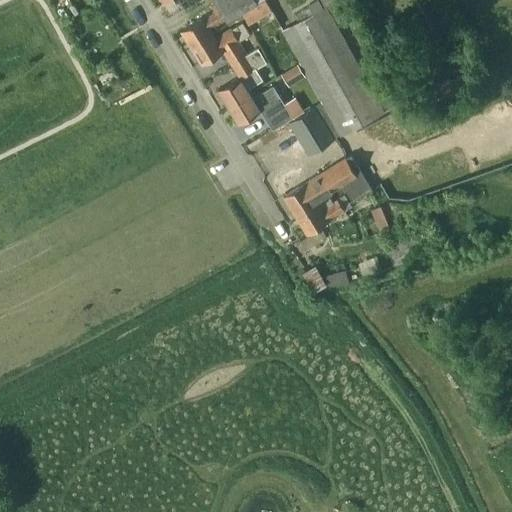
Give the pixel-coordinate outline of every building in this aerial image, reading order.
[(181,32),(191,48),(212,35),(209,30),(225,21),(227,23),(258,4),(254,0),(212,0),(218,9),(181,32)] [(336,5),(333,0),(315,0),(316,1),(308,5),(309,7),(303,10),(307,17),(282,30),(322,102),(288,123),(308,155),(385,112),(356,59),(360,56),(333,7),(336,5)] [(215,39),(212,35),(191,48),(200,64),(222,51),(231,65),(246,57),(245,56),(238,43),(251,35),(243,22),(215,39)] [(227,107),(249,95),(247,90),(261,81),(254,70),(267,62),(258,48),(245,56),(246,57),(231,65),(239,79),(217,92),(227,107)] [(297,65),(280,76),(288,88),(305,77),(297,65)] [(252,99),(249,95),(227,107),(237,124),(260,110),(273,131),(292,119),(272,87),(252,99)] [(298,219),(319,206),(316,201),(341,185),(353,203),(372,191),(349,155),(283,196),(298,219)] [(329,200),(319,206),(298,219),(307,234),(298,240),(306,253),(328,239),(320,226),(349,208),(342,198),(332,204),(329,200)] [(371,210),(378,224),(389,220),(382,205),(371,210)] [(424,254),(416,233),(387,244),(395,265),(424,254)] [(345,270),(337,272),(340,284),(348,282),(345,270)]
